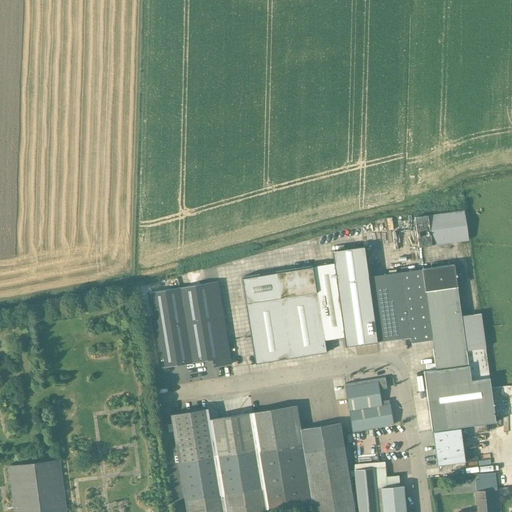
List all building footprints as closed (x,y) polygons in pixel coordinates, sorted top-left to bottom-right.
[(432,246),(468,240),(464,211),(414,218),(419,248),(432,246)] [(301,244),(268,248),(269,257),(302,252),(301,244)] [(325,341),(344,337),(345,346),(384,341),(383,330),(375,331),(364,247),(332,251),(334,264),(241,279),(241,274),(230,276),(231,281),(225,282),(233,322),(248,319),(255,363),(327,352),(325,341)] [(375,331),(383,330),(384,341),(410,337),(411,344),(432,341),(436,370),(424,371),(432,431),(495,422),(490,378),(485,349),(481,313),(461,316),(457,284),(463,283),(462,274),(456,275),(454,265),(375,276),(368,277),(375,331)] [(213,367),(231,364),(218,282),(150,293),(162,368),(212,360),(213,367)] [(393,424),(390,404),(389,400),(381,401),(380,394),(388,393),(385,377),(353,383),(353,386),(345,387),(353,431),(393,424)] [(354,511),(347,469),(353,468),(349,445),(344,446),(340,422),(301,429),(297,405),(210,420),(207,409),(171,414),(177,452),(174,453),(175,463),(179,462),(186,511),(258,511),(313,503),(314,511),(354,511)] [(487,432),(486,425),(474,426),(475,433),(487,432)] [(434,432),(435,443),(438,465),(466,462),(462,428),(434,432)] [(65,511),(59,460),(8,467),(13,511),(65,511)] [(354,471),(357,506),(358,511),(405,511),(403,486),(387,487),(385,468),(354,471)] [(497,489),(496,478),(475,480),(476,491),(493,490),(497,489)] [(476,491),(477,511),(471,511),(472,511),(465,511),(494,511),(493,490),(476,491)] [(165,511),(164,496),(110,503),(111,511),(165,511)]
